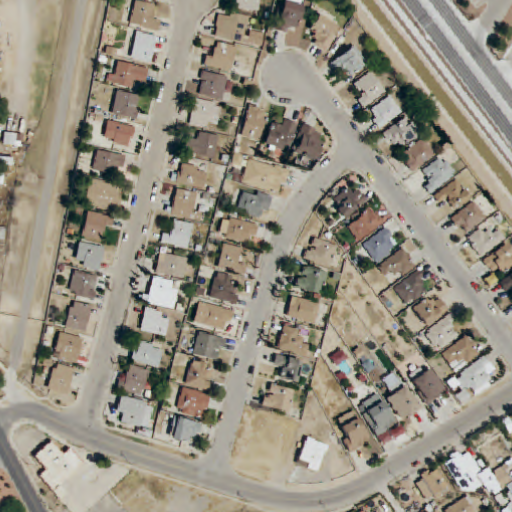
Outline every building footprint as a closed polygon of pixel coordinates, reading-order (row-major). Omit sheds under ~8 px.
[(160,18),(151,16),(154,3),(137,0),(134,0),(129,25),(157,31),(160,18)] [(264,0),(236,0),(236,10),(264,10),(264,0)] [(303,0),(283,0),(277,28),(297,32),(303,0)] [(215,38),(244,42),(248,15),(230,13),(229,18),(218,16),(215,38)] [(316,33),(312,44),(329,51),(340,24),(317,15),(310,31),(316,33)] [(151,62),(156,35),(135,32),(131,59),(151,62)] [(511,37),(499,60),(511,76),(511,37)] [(206,51),(206,68),(233,69),(235,45),(218,44),(217,51),(206,51)] [(332,61),(343,79),(366,64),(356,46),(332,61)] [(109,82),(133,88),(135,80),(145,82),(148,69),(115,60),(109,82)] [(228,77),(203,71),(197,94),(222,100),(228,77)] [(364,108),(387,90),(371,71),(355,83),(364,94),(357,99),(364,108)] [(112,113),(136,119),(141,96),(117,90),(112,113)] [(402,111),(389,95),(368,113),(380,129),(402,111)] [(211,123),(216,124),(221,105),(195,99),(189,125),(209,130),(211,123)] [(268,111),(250,105),(240,135),(258,141),(268,111)] [(383,131),(394,149),(420,133),(409,115),(383,131)] [(296,125),(282,119),(280,126),(272,123),(264,143),(286,152),(296,125)] [(103,140),(129,146),(134,127),(107,120),(103,140)] [(214,159),(219,137),(199,131),(196,142),(186,139),(184,150),(214,159)] [(22,134),(5,133),(3,144),(21,145),(22,134)] [(436,153),(423,137),(400,156),(413,172),(436,153)] [(92,168),(120,176),(125,157),(97,149),(92,168)] [(430,193),(456,173),(442,155),(423,170),(431,179),(423,185),(430,193)] [(241,183),(281,194),(288,169),(248,158),(241,183)] [(203,189),(208,170),(180,162),(174,181),(203,189)] [(122,186),(89,179),(84,205),(117,212),(122,186)] [(456,209),(470,198),(456,179),(434,196),(441,205),(449,199),(456,209)] [(332,204),(347,218),(365,198),(350,184),(332,204)] [(198,214),(190,210),(197,197),(180,188),(169,210),(193,222),(198,214)] [(237,212),(265,219),(271,196),(243,189),(237,212)] [(486,219),(475,202),(451,217),(462,234),(486,219)] [(359,242),(382,223),(370,208),(347,227),(359,242)] [(100,240),(103,228),(110,229),(113,217),(88,211),(82,236),(100,240)] [(250,246),(257,226),(226,215),(219,235),(250,246)] [(186,249),(193,224),(175,219),(172,231),(165,229),(161,242),(186,249)] [(498,228),(489,234),(483,226),(466,238),(480,257),(505,238),(498,228)] [(362,245),(375,262),(398,245),(386,228),(362,245)] [(304,258),(329,269),(338,247),(313,237),(304,258)] [(104,247),(80,242),(74,264),(99,270),(104,247)] [(218,267),(242,274),(246,261),(239,259),(241,249),(225,244),(218,267)] [(384,276),(394,270),(398,277),(415,268),(404,249),(377,265),(384,276)] [(184,278),(188,258),(160,252),(156,273),(184,278)] [(321,295),(327,273),(302,265),(295,287),(321,295)] [(69,294),(93,299),(98,275),(74,271),(69,294)] [(393,288),(406,305),(429,289),(417,271),(393,288)] [(210,298),(232,304),(239,278),(217,272),(210,298)] [(511,273),(499,281),(505,291),(511,286),(511,273)] [(172,309),(179,283),(153,276),(146,302),(172,309)] [(447,311),(435,293),(412,308),(425,326),(447,311)] [(314,324),(320,304),(292,296),(286,316),(314,324)] [(85,333),(92,306),(72,301),(65,328),(85,333)] [(233,311),(200,301),(194,322),(227,331),(233,311)] [(166,336),(170,313),(145,308),(141,331),(166,336)] [(438,351),(461,333),(454,325),(456,324),(449,314),(424,334),(438,351)] [(300,342),(302,329),(281,327),(279,351),(307,353),(307,343),(300,342)] [(217,361),(225,340),(200,331),(193,353),(217,361)] [(76,364),(83,339),(60,332),(53,357),(76,364)] [(456,358),(463,366),(479,354),(466,336),(441,354),(448,364),(456,358)] [(164,347),(137,340),(132,360),(158,368),(164,347)] [(302,361),(277,355),(275,364),(282,365),(280,378),(297,382),(302,361)] [(492,382),(487,375),(494,371),(484,357),(454,377),(463,391),(456,396),(461,403),(492,382)] [(208,390),(214,366),(192,360),(186,385),(208,390)] [(66,395),(75,369),(55,363),(47,389),(66,395)] [(118,386),(138,397),(151,374),(130,363),(118,386)] [(409,376),(427,404),(446,391),(428,364),(409,376)] [(383,396),(403,422),(421,408),(402,382),(383,396)] [(263,405),(288,412),(294,391),(269,383),(263,405)] [(176,411),(203,419),(210,395),(183,387),(176,411)] [(153,405),(121,395),(115,417),(147,427),(153,405)] [(396,422),(381,400),(362,414),(378,435),(396,422)] [(370,441),(354,411),(341,418),(345,425),(337,429),(350,452),(370,441)] [(195,445),(201,424),(175,416),(169,437),(195,445)] [(39,475),(60,499),(68,492),(61,484),(83,464),(70,449),(63,455),(50,441),(34,456),(46,470),(39,475)] [(296,464),(316,472),(325,451),(305,443),(296,464)] [(463,494),(484,482),(491,494),(506,485),(511,495),(511,480),(511,481),(504,468),(491,475),(488,469),(481,473),(469,452),(461,457),(458,452),(444,461),(463,494)] [(413,481),(428,503),(449,488),(435,466),(413,481)] [(475,511),(465,497),(445,511),(475,511)]
